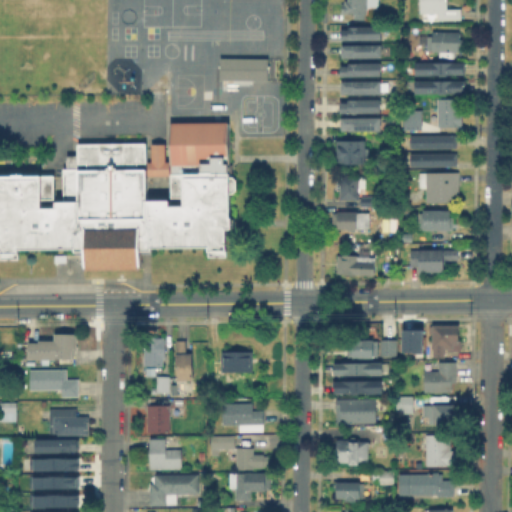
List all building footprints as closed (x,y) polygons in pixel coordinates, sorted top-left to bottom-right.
[(378,0),(378,22),(355,20),(355,18),(347,18),(348,15),(342,15),(343,5),(345,5),(345,2),(348,2),(348,0),(378,0)] [(463,9),(463,19),(440,19),(440,13),(421,13),(421,0),(448,0),(449,9),(463,9)] [(386,41),(344,43),(343,32),(350,31),(350,28),(385,28),(386,41)] [(462,46),(463,54),(435,53),(435,51),(429,51),(429,38),(435,37),(435,34),(462,33),(462,46)] [(386,46),(386,60),(344,60),(345,48),(386,46)] [(413,59),(403,59),(402,52),(413,51),(413,59)] [(265,57),(265,79),(218,79),(218,57),(265,57)] [(462,61),(462,74),(414,74),(414,62),(462,61)] [(385,78),(343,79),(343,67),(385,65),(385,78)] [(463,81),(463,92),(413,93),(413,81),(463,81)] [(385,96),(344,97),(344,91),(345,90),(345,84),(385,82),(385,96)] [(386,114),(343,116),(343,102),(386,100),(386,114)] [(462,100),(462,114),(464,114),(464,128),(440,128),(439,101),(462,100)] [(402,129),(420,128),(420,109),(401,109),(402,129)] [(385,132),(342,134),(342,127),(343,127),(343,119),(386,118),(385,132)] [(0,175),(0,258),(15,258),(15,253),(12,253),(12,248),(69,247),(69,250),(78,250),(79,268),(135,268),(135,250),(146,250),(146,246),(203,246),(203,250),(205,250),(205,255),(223,255),(223,250),(220,250),(220,228),(226,228),(226,192),(229,192),(233,189),(233,179),(229,176),(226,176),(226,121),(168,122),(168,161),(163,161),(162,143),(148,143),(149,161),(143,161),(143,142),(74,143),(74,154),(64,154),(64,167),(60,167),(59,174),(18,174),(18,173),(5,173),(6,175),(0,175)] [(411,150),(412,136),(458,136),(458,150),(411,150)] [(368,143),(368,145),(373,145),(373,163),(368,163),(368,166),(339,166),(339,143),(368,143)] [(411,167),(411,155),(459,156),(459,167),(411,167)] [(461,175),(461,205),(422,205),(422,175),(461,175)] [(361,176),(361,201),(342,200),(342,176),(361,176)] [(379,197),(379,207),(364,207),(363,198),(379,197)] [(372,229),(359,230),(342,229),(342,213),(360,213),(372,214),(372,229)] [(454,221),(456,231),(425,231),(425,213),(454,214),(454,221)] [(449,263),(448,275),(422,276),(421,269),(412,268),(413,250),(461,251),(461,262),(449,263)] [(358,258),(358,259),(377,260),(376,278),(339,276),(339,258),(344,258),(344,257),(358,258)] [(465,342),(465,353),(451,353),(451,351),(448,351),(448,360),(437,359),(437,351),(435,351),(435,327),(437,326),(437,325),(447,325),(447,327),(462,327),(462,342),(465,342)] [(421,352),(400,352),(400,328),(421,328),(421,352)] [(72,358),(26,358),(26,339),(52,339),(52,332),(72,332),(72,358)] [(165,338),(165,340),(167,340),(167,360),(165,360),(165,367),(146,367),(146,339),(165,338)] [(395,355),(379,355),(379,338),(395,338),(395,355)] [(189,343),(189,355),(195,355),(195,382),(179,382),(178,344),(189,343)] [(378,344),(378,360),(373,361),(352,360),(352,359),(348,359),(348,351),(352,350),(353,343),(373,343),(373,344),(378,344)] [(253,355),(253,375),(218,375),(218,369),(221,369),(221,355),(253,355)] [(382,362),(382,374),(334,375),(334,363),(382,362)] [(454,385),(454,394),(426,395),(426,364),(458,364),(458,385),(454,385)] [(70,370),(70,382),(80,382),(81,399),(64,399),(64,391),(32,391),(31,370),(70,370)] [(172,377),(172,393),(159,393),(159,377),(172,377)] [(334,381),(381,380),(382,393),(334,394),(334,381)] [(414,397),(414,413),(398,413),(398,397),(414,397)] [(379,424),(349,424),(349,419),(338,419),(339,401),(378,400),(379,424)] [(0,404),(17,404),(17,414),(0,414),(0,404)] [(256,405),(256,413),(266,412),(266,426),(226,427),(225,406),(256,405)] [(458,426),(428,427),(427,408),(458,406),(458,426)] [(186,407),(186,417),(171,417),(171,434),(149,434),(148,407),(186,407)] [(91,418),(91,436),(55,436),(55,429),(51,429),(51,410),(78,410),(78,418),(91,418)] [(398,429),(397,442),(383,442),(383,429),(398,429)] [(456,434),(457,466),(432,467),(431,435),(456,434)] [(241,447),(241,448),(255,448),(255,455),(267,455),(267,457),(271,457),(271,467),(267,467),(267,468),(255,468),(255,470),(241,470),(241,462),(229,462),(229,449),(221,450),(221,455),(214,455),(214,437),(238,436),(238,447),(241,447)] [(33,451),(33,438),(77,437),(77,450),(33,451)] [(359,439),(359,445),(371,445),(370,465),(364,465),(364,467),(353,467),(353,465),(339,466),(339,443),(351,442),(351,440),(359,439)] [(183,449),(183,470),(152,470),(151,440),(167,440),(167,450),(183,449)] [(77,469),(31,469),(31,457),(77,456),(77,469)] [(395,472),(395,487),(381,487),(381,472),(395,472)] [(77,487),(27,488),(27,474),(77,474),(77,487)] [(440,474),(440,476),(444,476),(444,482),(457,482),(456,498),(440,498),(440,497),(402,497),(401,476),(430,476),(430,474),(440,474)] [(269,475),(269,492),(250,492),(250,502),(235,502),(235,491),(229,491),(229,475),(269,475)] [(200,476),(200,496),(177,496),(177,507),(151,507),(151,486),(156,486),(156,476),(200,476)] [(366,485),(366,500),(362,500),(362,501),(358,500),(358,503),(347,503),(347,501),(337,500),(338,484),(366,485)] [(77,505),(28,506),(27,493),(77,492),(77,505)]
